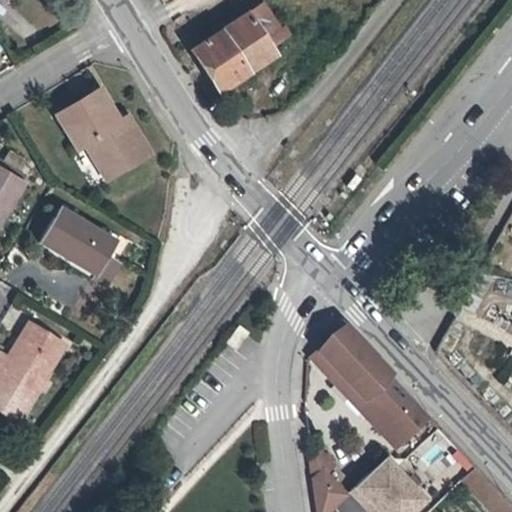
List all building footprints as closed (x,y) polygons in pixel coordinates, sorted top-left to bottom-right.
[(244,17),(263,46),(264,48),(281,37),(261,6),(244,17)] [(243,75),(240,70),(236,63),(263,46),(244,17),(190,52),(217,93),(243,75)] [(264,48),(263,46),(236,63),(240,70),(267,52),(264,48)] [(123,158),(127,164),(147,152),(129,123),(122,128),(117,121),(98,90),(55,116),(76,151),(84,146),(100,172),(123,158)] [(125,117),(117,121),(122,128),(129,123),(125,117)] [(104,179),(127,164),(123,158),(100,172),(104,179)] [(0,218),(21,184),(0,171),(0,218)] [(94,271),(103,258),(113,242),(59,210),(39,242),(68,259),(69,257),(94,271)] [(331,217),(322,210),(316,217),(325,225),(331,217)] [(511,244),(511,238),(501,232),(478,272),(494,276),(511,244)] [(114,265),(103,258),(94,271),(69,257),(68,259),(65,263),(102,285),(114,265)] [(438,345),(452,352),(466,322),(452,316),(438,345)] [(0,410),(16,421),(37,388),(42,378),(63,347),(28,324),(7,358),(0,368),(0,410)] [(351,325),(311,364),(402,455),(430,428),(395,392),(406,381),(351,325)] [(48,383),(42,378),(37,388),(43,391),(48,383)] [(332,465),(320,452),(309,461),(316,511),(325,511),(345,494),(324,472),(332,465)] [(349,490),(370,511),(414,511),(429,498),(386,454),(349,490)] [(511,511),(511,507),(502,497),(489,510),(490,511),(511,511)]
